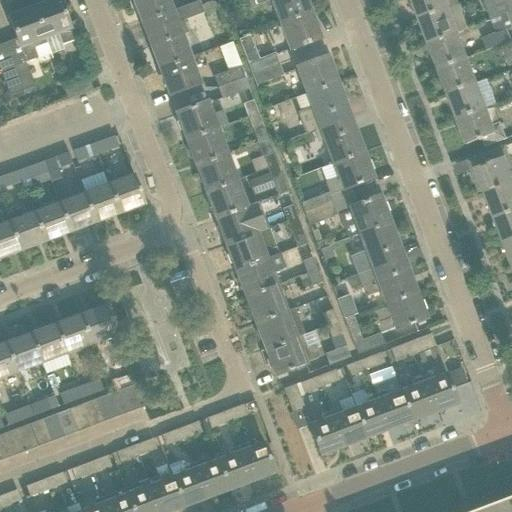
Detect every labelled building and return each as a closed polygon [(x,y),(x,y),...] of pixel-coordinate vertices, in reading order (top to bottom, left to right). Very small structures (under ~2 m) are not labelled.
[(75,20),(67,23),(58,0),(50,0),(33,6),(44,39),(58,34),(62,44),(74,40),(71,32),(78,29),(75,20)] [(197,2),(171,12),(166,0),(133,0),(142,23),(151,20),(155,31),(182,21),(182,20),(201,13),(197,2)] [(278,25),(309,13),(304,0),(245,0),(249,9),(269,1),(278,25)] [(411,0),(418,19),(448,8),(458,4),(456,0),(411,0)] [(483,0),(491,20),(507,14),(502,2),(501,0),(483,0)] [(507,15),(511,13),(511,0),(508,0),(502,2),(507,14),(507,15)] [(46,43),(44,39),(33,6),(7,16),(16,39),(25,63),(38,58),(34,47),(46,43)] [(428,44),(458,32),(448,8),(418,19),(428,44)] [(288,51),(319,39),(309,13),(278,25),(288,51)] [(496,34),(481,40),(485,51),(511,41),(507,30),(511,27),(507,15),(507,14),(491,20),(496,34)] [(182,34),(186,33),(182,21),(155,31),(160,42),(150,45),(159,69),(191,58),(182,34)] [(467,58),(458,33),(458,32),(428,44),(437,69),(467,58)] [(274,54),(258,60),(249,36),(238,40),(251,75),(278,65),(274,54)] [(511,66),(511,46),(501,51),(507,68),(511,66)] [(304,95),(336,83),(326,56),(293,68),(304,95)] [(169,96),(200,84),(191,58),(159,69),(169,96)] [(447,94),(476,83),(467,58),(437,69),(447,94)] [(22,91),(34,87),(25,64),(14,69),(22,91)] [(256,87),(283,77),(278,65),(251,75),(256,87)] [(216,88),(242,78),(238,67),(212,77),(216,88)] [(10,96),(22,91),(14,69),(2,73),(10,96)] [(67,100),(92,90),(88,78),(62,87),(67,100)] [(221,100),(247,89),(242,78),(216,88),(221,100)] [(304,134),(349,117),(336,83),(304,95),(309,108),(296,114),(304,134)] [(456,119),(485,108),(476,83),(447,94),(456,119)] [(186,140),(217,128),(207,101),(176,113),(186,140)] [(246,117),(257,113),(252,101),(242,105),(246,117)] [(499,122),(491,125),(485,108),(456,119),(466,145),(481,140),(484,148),(505,140),(499,122)] [(257,113),(246,117),(251,129),(262,125),(257,113)] [(331,165),(362,152),(349,117),(304,134),(304,135),(313,132),(318,143),(321,141),(331,165)] [(196,166),(227,154),(217,128),(186,140),(196,166)] [(118,149),(113,137),(113,136),(93,144),(98,156),(118,149)] [(76,164),(98,156),(93,144),(72,152),(76,164)] [(511,167),(509,158),(504,147),(486,154),(489,163),(475,168),(479,180),(475,181),(479,193),(483,191),(484,193),(511,183),(511,173),(510,168),(511,167)] [(331,165),(319,169),(324,182),(328,193),(329,195),(350,187),(362,183),(372,179),(362,152),(331,165)] [(71,164),(68,154),(68,153),(44,162),(51,182),(60,179),(57,169),(71,164)] [(273,153),(262,157),(266,169),(277,165),(273,153)] [(206,191),(237,180),(227,154),(196,166),(206,191)] [(50,182),(51,182),(44,162),(17,171),(24,188),(49,179),(50,182)] [(268,174),(248,181),(253,196),(273,189),(271,181),(282,177),(277,165),(266,169),(268,174)] [(12,173),(0,176),(0,189),(16,184),(12,173)] [(119,213),(144,204),(133,175),(108,185),(119,213)] [(216,218),(247,206),(237,180),(206,191),(216,218)] [(493,218),(511,211),(511,183),(484,193),(493,218)] [(95,222),(119,213),(108,185),(84,194),(95,222)] [(328,193),(300,204),(304,214),(332,204),(329,195),(328,193)] [(70,232),(95,222),(84,194),(59,203),(70,232)] [(350,210),(339,214),(348,238),(356,234),(356,235),(359,234),(388,223),(378,196),(357,204),(349,208),(350,210)] [(247,206),(216,218),(225,244),(267,228),(258,202),(247,206)] [(44,241),(70,232),(59,203),(33,213),(44,241)] [(332,204),(304,214),(309,226),(337,215),(332,204)] [(286,221),(297,217),(292,205),(281,209),(286,221)] [(511,211),(493,218),(503,243),(511,239),(511,211)] [(19,251),(44,241),(33,213),(8,222),(19,251)] [(297,217),(286,221),(290,232),(301,228),(297,217)] [(0,258),(19,251),(8,222),(0,225),(0,258)] [(355,275),(402,257),(388,223),(359,234),(356,235),(363,251),(348,257),(355,275)] [(279,254),(277,254),(267,228),(225,244),(236,271),(279,254)] [(511,267),(511,239),(503,243),(511,267)] [(329,247),(319,251),(323,260),(330,258),(332,253),(329,247)] [(272,274),(285,269),(279,254),(236,271),(246,297),(277,285),(272,274)] [(382,305),(415,292),(402,257),(355,275),(356,275),(345,279),(349,290),(360,286),(365,298),(378,293),(382,305)] [(306,274),(316,270),(311,258),(301,262),(306,274)] [(311,287),(321,282),(316,270),(306,274),(311,287)] [(255,323),(286,311),(277,285),(246,297),(255,323)] [(393,331),(425,319),(415,292),(382,305),(393,331)] [(91,344),(116,335),(105,306),(80,315),(91,344)] [(301,336),(303,335),(294,309),(287,312),(286,311),(255,323),(265,349),(301,336)] [(326,326),(336,322),(332,310),(322,314),(326,326)] [(66,353),(91,344),(80,315),(55,325),(66,353)] [(380,333),(364,339),(354,315),(343,320),(357,356),(384,345),(380,333)] [(341,335),(336,322),(326,326),(331,338),(341,335)] [(42,363),(66,353),(55,325),(31,334),(42,363)] [(17,372),(42,363),(31,334),(6,343),(17,372)] [(431,334),(408,342),(413,355),(418,354),(435,347),(431,334)] [(265,349),(260,352),(265,366),(271,364),(275,376),(294,369),(306,364),(306,363),(320,358),(315,346),(306,349),(301,336),(265,349)] [(408,342),(390,349),(395,362),(413,355),(408,342)] [(0,378),(17,372),(6,343),(0,345),(0,378)] [(345,346),(324,354),(329,366),(350,358),(345,346)] [(366,370),(384,364),(380,354),(362,360),(366,370)] [(348,377),(366,370),(362,360),(344,367),(348,377)] [(320,388),(338,381),(334,370),(316,377),(320,388)] [(446,374),(432,379),(430,373),(421,377),(434,413),(457,404),(446,374)] [(122,389),(135,384),(131,374),(110,382),(114,392),(122,389)] [(302,382),(283,389),(292,413),(304,408),(299,395),(320,388),(316,377),(302,382)] [(411,421),(434,413),(421,377),(398,386),(411,421)] [(83,398),(103,390),(99,379),(79,387),(83,398)] [(34,417),(58,407),(48,380),(41,383),(47,398),(29,405),(34,417)] [(130,412),(143,407),(135,384),(122,389),(130,412)] [(389,430),(411,421),(398,386),(397,386),(399,392),(387,397),(384,391),(375,395),(389,430)] [(62,406),(83,398),(79,387),(58,395),(62,406)] [(118,416),(130,412),(122,389),(114,392),(109,394),(118,416)] [(103,422),(118,416),(109,394),(95,400),(103,422)] [(366,438),(389,430),(375,395),(366,398),(368,403),(354,408),(366,438)] [(91,426),(103,422),(95,400),(83,404),(91,426)] [(77,432),(91,426),(83,404),(69,409),(77,432)] [(29,405),(3,415),(8,427),(34,417),(29,405)] [(247,415),(243,405),(225,411),(229,422),(247,415)] [(354,408),(341,413),(339,408),(329,411),(343,447),(366,438),(354,408)] [(64,437),(77,432),(69,409),(56,414),(64,437)] [(210,429),(229,422),(225,411),(206,418),(210,429)] [(320,456),(343,447),(329,411),(320,415),(322,420),(310,425),(309,425),(320,456)] [(51,441),(64,437),(56,414),(43,419),(51,441)] [(38,447),(51,441),(43,419),(30,424),(38,447)] [(201,432),(198,423),(197,422),(179,428),(183,439),(201,432)] [(27,451),(38,447),(30,424),(18,428),(27,451)] [(13,456),(27,451),(18,428),(4,434),(13,456)] [(165,446),(183,439),(179,428),(161,435),(165,446)] [(0,460),(13,456),(4,434),(0,435),(0,460)] [(152,439),(134,445),(138,456),(156,449),(152,439)] [(263,443),(249,448),(247,443),(238,446),(251,482),(274,473),(263,443)] [(120,463),(138,456),(134,445),(116,452),(120,463)] [(229,490),(251,482),(238,446),(215,455),(217,460),(229,490)] [(111,466),(107,457),(107,456),(89,463),(93,473),(111,466)] [(206,499),(229,490),(217,460),(204,465),(202,460),(193,464),(206,499)] [(74,480),(93,473),(89,463),(70,470),(74,480)] [(183,507),(206,499),(193,464),(182,468),(184,473),(172,477),(183,507)] [(65,483),(61,474),(61,473),(43,480),(47,490),(65,483)] [(159,511),(170,511),(183,507),(172,477),(159,482),(157,477),(147,480),(159,511)] [(124,487),(127,495),(133,511),(159,511),(147,480),(147,479),(124,487)] [(29,497),(47,490),(43,480),(25,487),(29,497)] [(20,500),(16,491),(16,490),(0,496),(0,502),(2,507),(20,500)] [(133,511),(127,495),(113,500),(111,493),(101,497),(107,511),(133,511)] [(107,511),(101,497),(92,500),(95,507),(81,511),(107,511)] [(487,511),(511,511),(511,499),(487,509),(487,511)]
